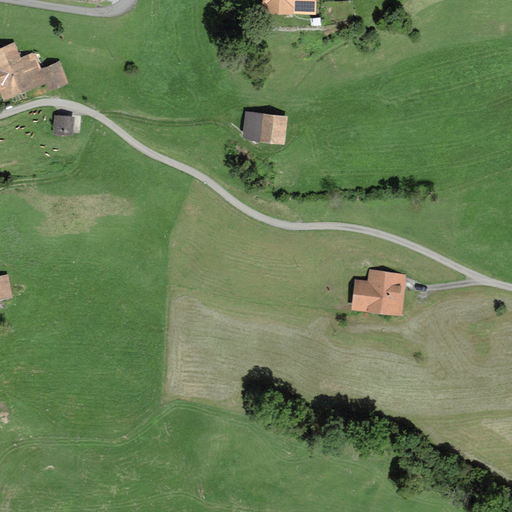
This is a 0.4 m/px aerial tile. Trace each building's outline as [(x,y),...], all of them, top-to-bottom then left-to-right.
[(262,0),(263,12),(316,12),(315,0),(262,0)] [(15,44),(3,49),(23,97),(49,87),(42,70),(34,52),(21,58),(15,44)] [(23,97),(3,49),(0,49),(0,92),(5,105),(23,97)] [(70,86),(60,62),(42,70),(49,87),(52,94),(70,86)] [(288,114),(246,110),(243,135),(253,138),(285,142),(288,114)] [(73,134),(75,115),(55,113),(53,132),(73,134)] [(402,313),(407,273),(370,268),(368,280),(355,278),(351,307),(402,313)] [(0,296),(13,294),(7,270),(0,271),(0,296)]
